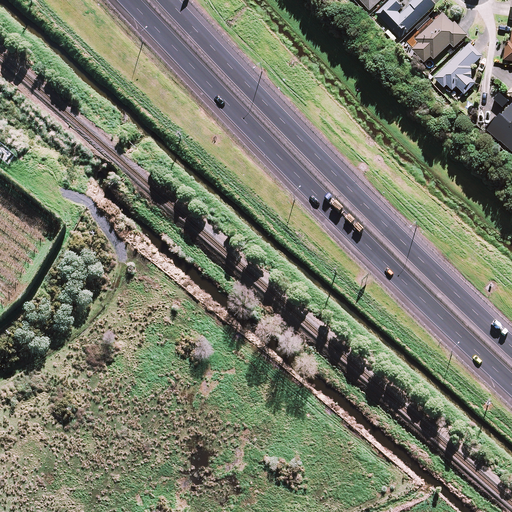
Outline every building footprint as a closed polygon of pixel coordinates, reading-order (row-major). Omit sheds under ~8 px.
[(361,0),(371,10),(381,0),(361,0)] [(436,3),(432,0),(411,0),(404,7),(397,0),(391,0),(377,14),(401,38),(436,3)] [(467,35),(446,12),(416,38),(419,42),(413,48),(425,62),(432,56),(434,59),(451,43),(454,47),(467,35)] [(482,57),(468,43),(435,77),(445,87),(447,84),(453,90),(457,86),(465,94),(476,82),(466,72),(482,57)] [(511,102),(487,129),(501,142),(502,141),(511,150),(511,102)]
